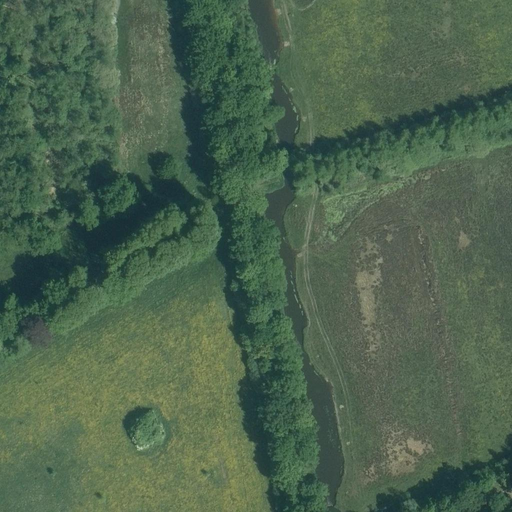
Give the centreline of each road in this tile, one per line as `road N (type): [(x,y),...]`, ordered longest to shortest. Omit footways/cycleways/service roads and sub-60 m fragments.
road 1 (track): [(243,192),(303,511)]
road 2 (track): [(0,324),(36,318),(243,192)]
road 3 (track): [(243,192),(199,0)]
